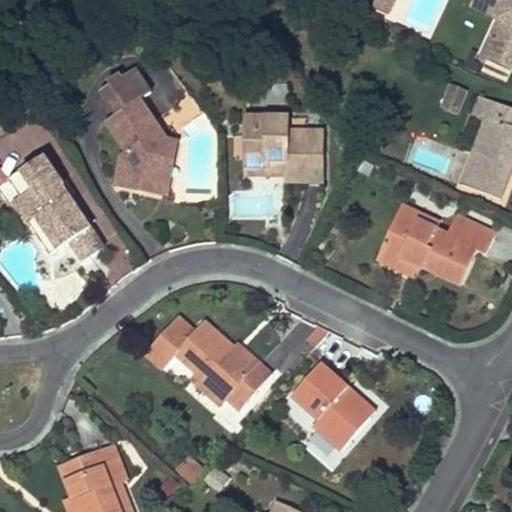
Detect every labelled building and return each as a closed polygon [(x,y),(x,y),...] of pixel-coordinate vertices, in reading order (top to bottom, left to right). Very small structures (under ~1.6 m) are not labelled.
[(393,8),(377,0),(374,7),(390,15),(393,8)] [(502,20),(508,7),(493,0),(478,0),(475,7),(502,20)] [(511,0),(493,0),(508,7),(502,20),(486,56),(511,68),(511,0)] [(158,194),(169,141),(142,102),(152,95),(137,71),(124,81),(121,77),(110,84),(112,88),(103,95),(119,117),(107,125),(127,154),(123,157),(117,185),(158,194)] [(51,102),(39,83),(26,91),(38,111),(51,102)] [(454,111),(461,91),(446,85),(438,105),(454,111)] [(459,113),(466,93),(461,91),(454,111),(459,113)] [(511,165),(510,165),(511,160),(511,110),(480,98),(472,118),(485,123),(462,186),(501,200),(511,171),(511,165)] [(323,183),(324,133),(289,133),(289,119),(247,118),(247,168),(273,169),(279,169),(279,162),(287,162),(287,176),(287,183),(323,183)] [(168,196),(178,143),(169,141),(158,194),(168,196)] [(69,199),(66,201),(61,194),(64,188),(63,187),(45,160),(10,184),(1,190),(0,190),(0,193),(10,209),(15,205),(30,227),(40,221),(61,253),(73,245),(85,264),(105,250),(69,199)] [(287,176),(287,162),(279,162),(279,169),(273,169),(247,168),(247,176),(287,176)] [(10,184),(0,168),(0,188),(1,190),(10,184)] [(75,195),(67,184),(63,187),(64,188),(61,194),(66,201),(69,199),(75,195)] [(440,226),(403,209),(400,215),(437,232),(440,226)] [(486,256),(496,235),(457,218),(448,237),(437,232),(400,215),(382,255),(412,269),(414,264),(421,267),(462,286),(478,252),(486,256)] [(61,253),(40,221),(30,227),(52,259),(61,253)] [(412,269),(382,255),(378,263),(416,280),(421,267),(414,264),(412,269)] [(273,375),(259,363),(255,367),(234,349),(205,323),(195,334),(178,319),(146,355),(164,371),(178,356),(199,375),(227,400),(241,412),(273,375)] [(316,348),(330,332),(319,327),(308,341),(316,348)] [(259,363),(238,344),(234,349),(255,367),(259,363)] [(342,452),(372,420),(345,395),(350,389),(323,365),(293,398),(319,422),(314,427),(342,452)] [(227,400),(199,375),(193,382),(221,407),(227,400)] [(377,414),(350,389),(345,395),(372,420),(377,414)] [(121,511),(113,489),(122,486),(128,483),(114,448),(61,468),(74,500),(78,511),(121,511)] [(204,474),(187,459),(177,471),(193,487),(204,474)] [(219,489),(225,480),(214,471),(207,479),(219,489)] [(169,496),(179,485),(171,477),(161,489),(169,496)] [(132,511),(122,486),(113,489),(121,511),(132,511)] [(78,511),(74,500),(66,503),(69,511),(78,511)]
